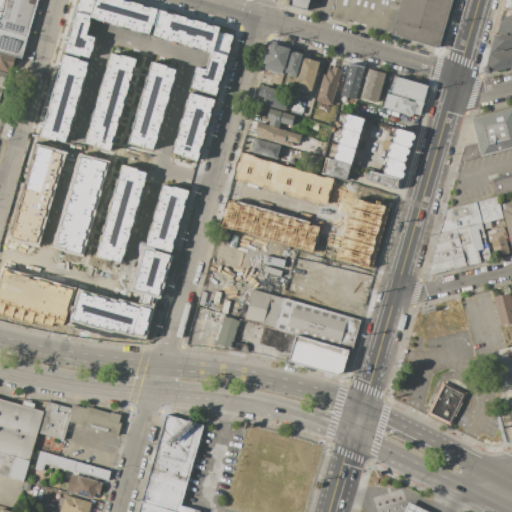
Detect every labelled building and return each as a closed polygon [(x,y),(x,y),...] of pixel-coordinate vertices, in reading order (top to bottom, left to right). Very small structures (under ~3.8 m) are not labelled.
[(37,0),(21,58),(0,51),(0,0),(37,0)] [(310,0),(307,10),(288,5),(288,6),(282,4),(283,0),(310,0)] [(335,0),(330,19),(345,23),(346,20),(391,32),(390,34),(438,48),(451,0),(335,0)] [(506,0),(511,0),(511,6),(503,9),(506,0)] [(151,34),(157,6),(218,26),(210,51),(151,34)] [(501,18),(501,17),(511,14),(511,31),(493,37),(501,18)] [(188,86),(215,95),(236,30),(218,26),(210,54),(202,69),(194,66),(188,86)] [(493,37),(511,31),(511,47),(489,54),(493,37)] [(290,49),(284,69),(263,64),(265,54),(267,54),(270,41),(278,44),(278,45),(290,49)] [(489,54),(511,47),(511,65),(484,73),(489,54)] [(302,54),(296,78),(283,74),(286,66),(287,66),(291,52),(294,52),(295,51),(302,54)] [(0,52),(16,57),(13,68),(10,67),(8,72),(0,69),(0,52)] [(319,62),(311,90),(294,86),(298,72),(299,72),(304,58),(319,62)] [(148,59),(178,68),(153,153),(123,144),(148,59)] [(364,67),(357,92),(343,88),(349,63),(364,67)] [(341,69),(331,104),(316,100),(323,73),(326,74),(327,69),(331,70),(332,66),(341,69)] [(384,73),(376,102),(361,98),(369,69),(384,73)] [(5,89),(0,87),(0,70),(11,74),(8,84),(6,83),(5,89)] [(428,86),(423,102),(417,101),(391,93),(395,77),(428,86)] [(260,86),(281,92),(280,95),(289,97),(286,109),(278,107),(278,108),(262,103),(264,98),(258,96),(260,86)] [(167,154),(197,163),(216,98),(186,91),(167,154)] [(387,93),(408,100),(416,103),(413,113),(412,116),(383,107),(387,93)] [(416,103),(417,101),(423,102),(419,115),(413,113),(416,103)] [(511,107),(470,118),(476,143),(464,146),(460,162),(511,149),(511,107)] [(269,108),(294,115),(291,126),(280,123),(279,128),(268,125),(269,121),(267,120),(268,118),(266,118),(269,108)] [(363,119),(359,133),(342,128),(346,114),(363,119)] [(258,122),(268,125),(279,128),(301,134),(298,144),(291,142),(290,147),(262,139),(262,137),(257,136),(258,133),(252,131),(254,126),(257,126),(258,122)] [(342,128),(359,133),(355,149),(337,144),(342,128)] [(396,128),(413,133),(413,135),(415,135),(413,140),(411,139),(410,143),(411,144),(411,147),(409,146),(409,148),(408,147),(392,143),(396,128)] [(255,139),(280,145),(276,159),(251,152),(255,139)] [(392,143),(408,147),(407,149),(409,149),(407,155),(406,154),(405,157),(406,158),(405,161),(404,161),(403,163),(387,158),(386,158),(390,142),(392,143)] [(337,144),(355,149),(350,165),(333,160),(337,144)] [(10,237),(25,241),(26,240),(35,242),(61,154),(51,151),(51,149),(36,145),(33,153),(34,154),(33,160),(32,159),(29,166),(31,167),(30,169),(29,169),(25,182),(26,183),(24,189),(23,189),(19,203),(20,203),(19,209),(18,209),(13,222),(15,223),(13,229),(12,229),(10,237)] [(350,165),(346,181),(324,175),(329,158),(333,160),(350,165)] [(403,163),(405,163),(404,166),(405,167),(404,170),(403,170),(402,173),(404,173),(402,179),(400,178),(400,179),(398,179),(383,174),(387,158),(403,163)] [(398,179),(395,189),(367,181),(370,171),(383,174),(398,179)] [(511,173),(491,179),(495,197),(511,192),(511,173)] [(476,202),(497,197),(503,218),(481,224),(476,202)] [(510,248),(511,247),(511,201),(501,204),(510,248)] [(426,276),(491,259),(481,224),(476,202),(446,210),(426,276)] [(495,256),(491,242),(489,242),(487,234),(493,233),(492,229),(504,227),(507,238),(505,238),(509,253),(495,256)] [(0,276),(2,269),(9,271),(8,272),(15,274),(15,273),(28,276),(28,278),(35,280),(35,279),(48,282),(48,283),(54,285),(55,284),(61,286),(61,287),(64,288),(64,287),(71,289),(65,310),(68,311),(68,316),(64,315),(63,321),(62,320),(61,325),(51,322),(50,326),(30,320),(30,323),(0,314),(0,276)] [(250,286),(247,294),(227,288),(230,280),(250,286)] [(283,298),(274,329),(261,325),(244,320),(253,289),(283,298)] [(498,325),(511,323),(511,306),(510,293),(494,295),(498,325)] [(360,320),(351,351),(348,350),(296,335),(293,335),(274,329),(283,298),(360,320)] [(239,321),(232,348),(215,344),(223,316),(239,321)] [(274,329),(293,335),(287,354),(273,349),(274,347),(256,342),(261,325),(274,329)] [(348,350),(342,371),(334,375),(288,362),(296,335),(348,350)] [(443,382),(466,394),(450,426),(426,414),(443,382)] [(29,461),(0,452),(0,398),(21,405),(23,400),(36,404),(34,409),(44,411),(29,461)] [(119,437),(68,422),(63,440),(38,433),(47,402),(71,408),(72,405),(86,408),(87,406),(125,416),(119,437)] [(198,511),(199,511),(178,504),(203,425),(166,415),(138,511),(198,511)] [(0,474),(23,481),(29,461),(0,452),(0,474)] [(76,462),(73,471),(45,463),(43,471),(35,469),(39,452),(76,462)] [(108,480),(110,471),(76,462),(73,471),(108,480)] [(92,499),(94,493),(99,494),(102,484),(97,482),(98,481),(71,473),(65,491),(92,499)] [(89,511),(93,502),(65,493),(59,511),(89,511)] [(430,511),(408,501),(402,511),(430,511)]
